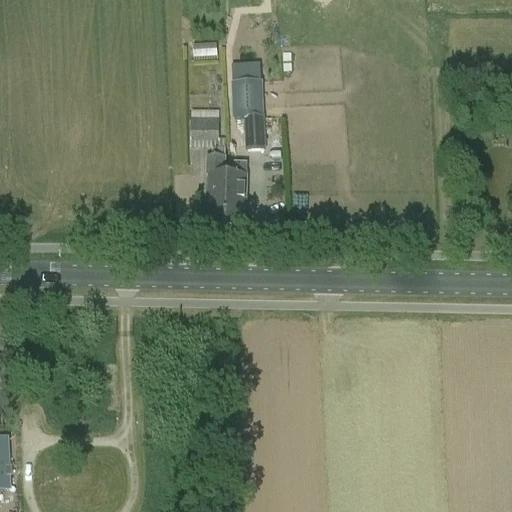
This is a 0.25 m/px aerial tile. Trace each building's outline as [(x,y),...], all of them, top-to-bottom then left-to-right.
[(217,48),(194,49),(194,61),(218,60),(217,48)] [(233,85),(234,121),(246,121),(263,120),(262,84),(233,85)] [(219,114),(192,114),(192,145),(219,145),(219,114)] [(263,121),(263,120),(246,121),(246,122),(247,122),(248,154),(264,153),(264,148),(263,121)] [(207,214),(207,229),(229,230),(229,205),(234,205),(234,201),(229,201),(230,177),(226,177),(227,159),(226,159),(226,150),(213,151),(212,160),(206,159),(206,179),(209,179),(207,214)] [(245,231),(247,178),(247,170),(235,169),(235,177),(230,177),(229,201),(234,201),(234,205),(229,205),(229,230),(245,231)] [(0,491),(9,491),(14,491),(11,439),(10,439),(0,439),(0,491)]
